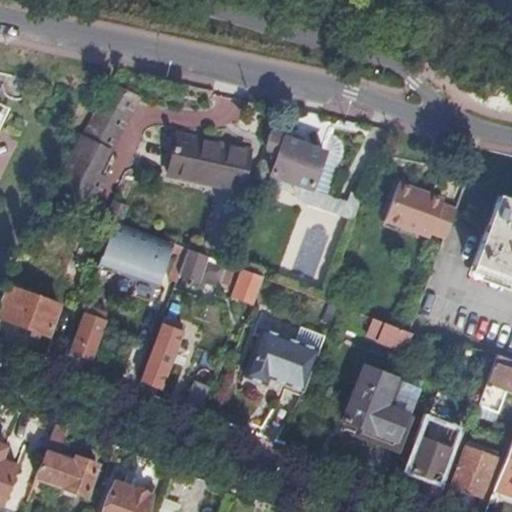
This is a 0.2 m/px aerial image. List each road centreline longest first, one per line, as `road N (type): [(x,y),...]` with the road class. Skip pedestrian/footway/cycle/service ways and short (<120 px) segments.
road 1 (residential): [(447,119),(0,20)]
road 2 (residential): [(0,367),(377,511)]
road 3 (unclassified): [(447,119),(413,80),(361,52),(186,0)]
